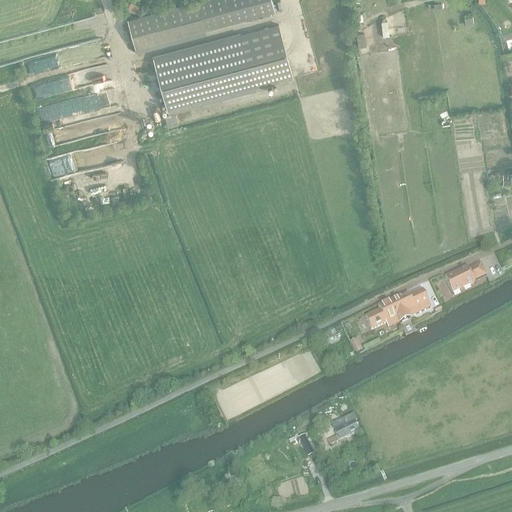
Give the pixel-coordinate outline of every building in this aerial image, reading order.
[(134,46),(135,48),(274,10),(271,0),(196,0),(127,19),(134,46)] [(130,2),(127,10),(135,13),(138,6),(130,2)] [(472,17),(464,18),(465,26),(473,25),(472,17)] [(386,21),(380,22),(382,37),(388,36),(386,21)] [(153,58),(167,112),(292,78),(278,24),(153,58)] [(364,33),(356,35),(358,47),(366,46),(364,33)] [(473,281),(485,275),(480,264),(467,270),(466,268),(444,278),(451,294),(474,283),(473,281)] [(388,328),(430,307),(422,290),(401,300),(399,296),(377,307),(379,311),(365,317),(371,330),(385,323),(388,328)] [(339,326),(320,335),(322,338),(341,329),(339,326)] [(356,339),(349,342),(355,354),(361,351),(356,339)] [(342,419),(330,424),(330,425),(333,430),(338,440),(358,431),(357,429),(354,422),(356,420),(353,414),(342,419)] [(327,440),(330,445),(338,441),(336,436),(327,440)] [(299,440),(307,457),(313,454),(305,437),(299,440)]
